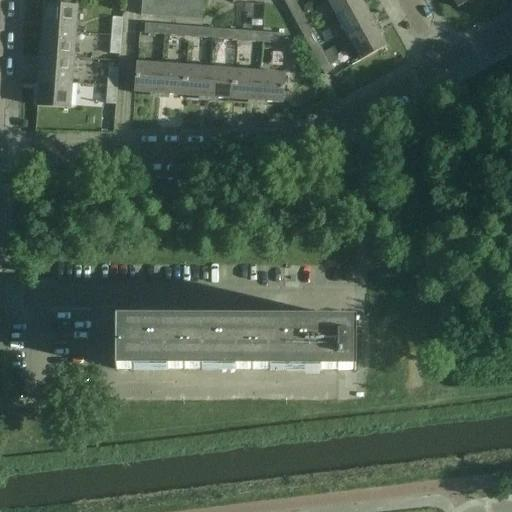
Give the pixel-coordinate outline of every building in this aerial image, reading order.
[(141,0),(140,16),(152,17),(153,0),(141,0)] [(153,0),(152,17),(164,18),(165,0),(153,0)] [(165,0),(164,18),(176,19),(177,0),(165,0)] [(177,0),(176,19),(188,20),(189,0),(177,0)] [(189,0),(188,20),(200,21),(202,0),(189,0)] [(294,0),(283,0),(291,15),(300,10),(294,0)] [(326,0),(336,18),(361,4),(359,0),(326,0)] [(471,0),(452,0),(457,8),(471,0)] [(336,18),(348,39),(373,25),(361,4),(336,18)] [(44,6),(42,32),(75,34),(76,8),(44,6)] [(300,10),(291,15),(303,36),(311,31),(300,10)] [(112,19),(110,37),(120,38),(122,20),(112,19)] [(145,25),(144,35),(164,36),(165,26),(145,25)] [(385,47),(373,25),(348,39),(360,61),(385,47)] [(165,26),(164,36),(185,38),(185,28),(165,26)] [(193,28),(193,38),(213,40),(214,30),(193,28)] [(214,30),(213,40),(237,42),(238,32),(214,30)] [(311,31),(303,36),(314,58),(323,53),(311,31)] [(42,32),(40,57),(73,59),(75,34),(42,32)] [(238,32),(237,42),(261,43),(262,33),(238,32)] [(262,33),(261,43),(282,45),(283,35),(262,33)] [(110,37),(109,55),(119,56),(120,38),(110,37)] [(323,53),(314,58),(325,77),(334,72),(323,53)] [(40,57),(38,82),(71,84),(73,59),(40,57)] [(134,93),(160,95),(162,65),(137,64),(134,93)] [(160,95),(184,96),(186,67),(162,65),(160,95)] [(184,96),(208,98),(211,69),(186,67),(184,96)] [(108,69),(107,87),(116,88),(118,70),(108,69)] [(208,98),(233,100),(235,71),(211,69),(208,98)] [(233,100),(257,102),(259,73),(235,71),(233,100)] [(284,75),(259,73),(257,102),(282,104),(284,75)] [(37,108),(69,110),(71,84),(38,82),(37,108)] [(107,87),(105,105),(115,106),(116,88),(107,87)] [(355,373),(355,329),(116,327),(116,321),(115,321),(114,371),(355,373)]
